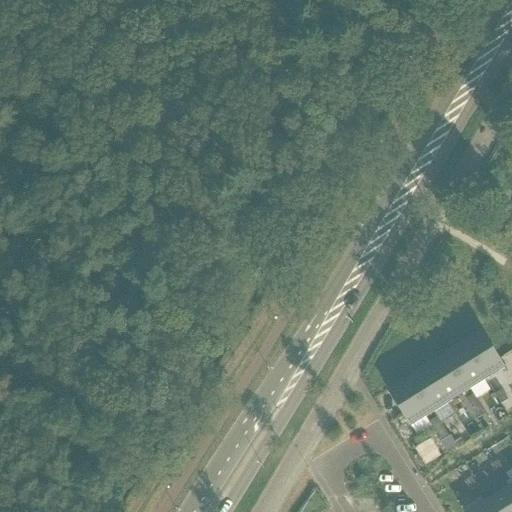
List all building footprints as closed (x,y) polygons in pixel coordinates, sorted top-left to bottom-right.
[(471,341),(463,346),(477,367),(485,381),(487,380),(504,369),(495,355),(482,334),(472,340),(471,339),(470,340),(471,341)] [(452,353),(445,357),(458,379),(467,393),(469,391),(470,391),(485,381),(477,367),(463,346),(453,352),(453,351),(452,351),(452,353)] [(436,363),(426,369),(440,391),(448,404),(451,403),(467,393),(458,379),(445,357),(437,362),(436,361),(435,362),(436,363)] [(416,375),(407,381),(421,403),(429,416),(433,414),(448,404),(440,391),(426,369),(417,375),(416,374),(415,374),(416,375)] [(399,386),(389,392),(411,427),(414,425),(429,416),(421,403),(407,381),(400,385),(399,384),(398,385),(399,386)] [(496,395),(495,395),(497,399),(501,405),(508,401),(504,395),(502,391),(496,395)] [(472,397),(466,400),(472,410),(478,406),(479,405),(473,396),(472,397)] [(478,406),(472,410),(475,414),(478,419),(480,418),(485,415),(482,409),(479,405),(478,406)] [(436,419),(430,423),(436,433),(441,429),(443,428),(437,418),(436,419)] [(441,429),(436,433),(439,438),(441,442),(449,438),(446,433),(443,428),(441,429)] [(498,462),(490,466),(496,476),(503,471),(498,462)] [(503,471),(496,476),(502,485),(503,485),(509,481),(507,478),(503,471)] [(471,478),(464,482),(470,492),(478,488),(471,478)] [(488,502),(487,502),(493,511),(511,511),(511,494),(509,489),(506,490),(488,502)] [(481,506),(471,511),(493,511),(487,502),(481,506)]
